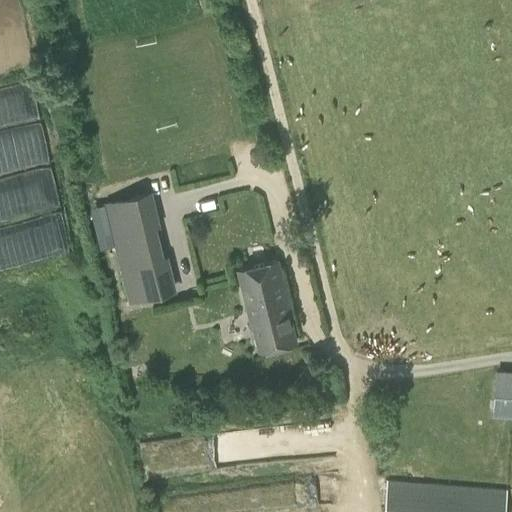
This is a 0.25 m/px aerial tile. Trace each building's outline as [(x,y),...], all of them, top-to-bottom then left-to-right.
[(44,122),(22,125),(27,165),(49,162),(44,122)] [(0,228),(0,267),(69,250),(60,215),(63,214),(51,167),(30,173),(35,194),(44,192),(47,206),(24,212),(27,222),(0,228)] [(152,190),(104,202),(128,303),(176,291),(168,255),(164,256),(156,227),(161,226),(152,190)] [(277,261),(237,271),(250,323),(252,323),(259,350),(296,341),(289,313),(291,313),(277,261)] [(511,370),(495,370),(492,417),(511,418),(511,370)] [(505,511),(508,488),(386,477),(382,511),(505,511)]
